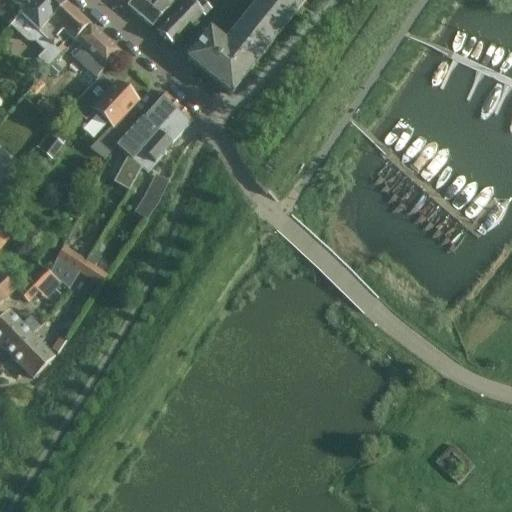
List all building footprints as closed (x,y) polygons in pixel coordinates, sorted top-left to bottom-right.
[(8,0),(5,4),(4,4),(0,9),(0,20),(8,27),(8,26),(32,0),(8,0)] [(32,0),(8,26),(27,44),(29,44),(30,44),(32,44),(34,44),(35,43),(44,52),(37,59),(48,69),(60,56),(52,48),(59,41),(56,39),(62,32),(51,22),(65,6),(58,0),(32,0)] [(172,0),(133,0),(127,8),(151,29),(174,2),(172,0)] [(203,18),(210,10),(217,3),(213,0),(207,7),(199,0),(197,0),(192,6),(188,1),(156,33),(172,47),(202,16),(203,18)] [(214,28),(187,61),(230,96),(306,0),(260,0),(229,40),(214,28)] [(74,43),(75,42),(88,27),(65,6),(51,22),(62,32),(74,43)] [(88,27),(75,42),(79,46),(70,56),(86,71),(95,79),(118,54),(88,27)] [(85,120),(93,111),(112,129),(91,152),(104,162),(128,130),(119,122),(136,104),(116,85),(111,90),(100,80),(73,109),(85,120)] [(437,94),(418,82),(382,137),(401,149),(437,94)] [(148,127),(132,146),(139,153),(178,110),(164,97),(142,121),(148,127)] [(132,162),(131,163),(141,171),(147,177),(155,167),(154,166),(191,125),(192,123),(178,110),(139,153),(140,153),(132,162)] [(64,143),(49,132),(36,149),(51,161),(64,143)] [(156,205),(168,183),(155,177),(144,199),(156,205)] [(76,221),(80,213),(71,209),(68,217),(69,218),(66,224),(71,226),(74,220),(76,221)] [(0,234),(0,250),(8,240),(0,234)] [(99,287),(106,275),(86,263),(78,274),(99,287)] [(0,277),(0,305),(14,292),(0,277)] [(18,294),(27,304),(39,292),(30,282),(18,294)] [(0,323),(0,348),(3,351),(10,358),(31,337),(8,315),(0,323)] [(31,337),(10,358),(32,380),(53,359),(31,337)] [(58,355),(66,342),(59,338),(51,351),(58,355)]
